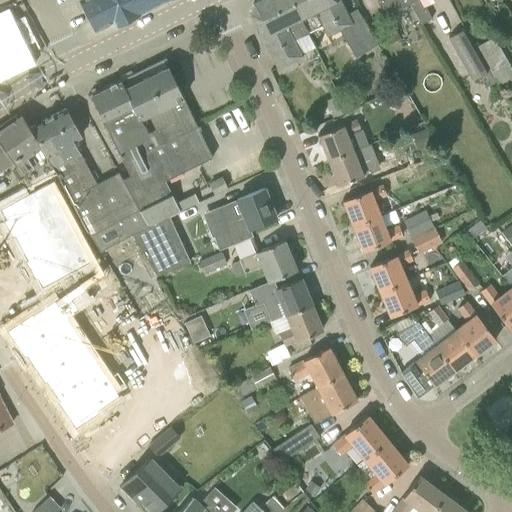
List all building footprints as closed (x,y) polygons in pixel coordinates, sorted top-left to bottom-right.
[(163,0),(80,0),(96,31),(115,21),(117,24),(134,16),(133,14),(140,10),(141,12),(163,0)] [(293,40),(308,33),(291,0),(259,0),(253,3),(250,14),(262,39),(262,38),(277,69),(301,56),(293,40)] [(291,0),(308,33),(322,26),(328,37),(340,31),(356,57),(378,45),(357,9),(348,14),(340,0),(291,0)] [(365,0),(372,13),(389,7),(391,10),(397,12),(410,5),(414,13),(416,13),(422,24),(431,19),(426,8),(424,9),(419,0),(365,0)] [(436,0),(426,6),(444,35),(463,24),(448,0),(436,0)] [(387,46),(401,38),(395,27),(381,35),(387,46)] [(448,39),(471,81),(490,71),(466,29),(464,30),(448,39)] [(477,47),(499,85),(511,77),(511,69),(494,37),(477,47)] [(166,70),(162,61),(91,96),(92,98),(131,177),(123,180),(147,227),(148,228),(170,217),(180,212),(171,194),(167,196),(164,189),(168,187),(165,181),(213,158),(199,131),(201,130),(199,126),(197,127),(168,68),(166,70)] [(392,94),(388,105),(400,110),(404,98),(392,94)] [(81,137),(65,109),(30,128),(55,173),(87,232),(88,231),(91,236),(91,235),(101,251),(125,238),(133,234),(147,227),(123,180),(119,173),(97,185),(73,141),(81,137)] [(30,128),(23,116),(0,132),(0,142),(13,160),(17,167),(12,171),(19,181),(24,178),(29,187),(55,173),(30,128)] [(319,135),(328,160),(354,150),(348,134),(361,129),(357,119),(319,135)] [(418,149),(432,143),(426,128),(412,135),(418,149)] [(0,169),(7,164),(12,171),(17,167),(13,160),(0,142),(0,169)] [(354,150),(328,160),(338,185),(377,170),(373,160),(360,165),(354,150)] [(223,178),(210,184),(214,194),(227,187),(223,178)] [(49,184),(0,210),(5,219),(3,220),(13,239),(15,238),(28,261),(25,262),(35,280),(37,279),(42,288),(51,284),(60,298),(56,301),(55,300),(43,309),(49,317),(39,323),(34,315),(34,314),(20,323),(26,331),(13,340),(25,359),(28,357),(46,384),(47,383),(57,376),(62,383),(52,390),(60,401),(58,402),(69,417),(77,412),(85,424),(101,413),(99,411),(121,396),(118,392),(68,319),(72,316),(93,302),(85,290),(81,284),(73,272),(91,263),(91,262),(49,184)] [(354,226),(379,216),(373,200),(387,195),(383,185),(344,200),(354,226)] [(277,218),(265,188),(237,199),(246,222),(228,228),(234,244),(253,236),(250,228),(277,218)] [(184,210),(198,202),(192,192),(178,200),(184,210)] [(413,240),(435,228),(431,221),(428,216),(426,210),(403,221),(413,240)] [(354,226),(364,251),(403,235),(399,225),(385,231),(379,216),(354,226)] [(190,261),(170,217),(148,228),(147,227),(133,234),(156,276),(190,261)] [(485,229),(479,221),(466,231),(472,239),(485,229)] [(511,245),(511,224),(502,232),(511,245)] [(443,242),(435,228),(413,240),(420,254),(443,242)] [(240,259),(240,260),(245,273),(262,266),(268,282),(297,270),(284,240),(256,252),(240,259)] [(88,247),(112,292),(121,286),(96,244),(88,247)] [(370,266),(381,291),(405,281),(399,265),(413,260),(409,250),(370,266)] [(204,273),(227,264),(222,252),(199,261),(204,273)] [(463,260),(460,262),(452,268),(468,291),(479,283),(463,260)] [(281,300),(287,314),(311,304),(300,278),(276,288),(277,289),(264,294),(268,305),(281,300)] [(100,279),(89,286),(99,301),(108,295),(100,279)] [(412,295),(405,281),(381,291),(391,316),(430,300),(426,290),(412,295)] [(464,293),(459,281),(436,291),(441,304),(464,293)] [(510,329),(511,327),(511,288),(500,296),(490,284),(481,291),(510,329)] [(164,301),(158,306),(213,382),(209,385),(207,383),(188,397),(195,406),(225,385),(164,301)] [(467,321),(456,330),(475,356),(496,340),(466,302),(457,309),(467,321)] [(292,328),(280,333),(284,345),(297,340),(297,341),(322,331),(311,304),(287,314),(292,328)] [(439,325),(447,319),(437,305),(429,312),(439,325)] [(411,342),(422,356),(415,361),(435,386),(455,371),(436,345),(423,328),(418,322),(396,333),(406,346),(411,342)] [(436,345),(455,371),(475,356),(456,330),(436,345)] [(343,374),(329,347),(288,368),(295,380),(309,372),(317,387),(343,374)] [(250,377),(253,382),(257,389),(276,379),(270,367),(267,368),(250,377)] [(343,374),(317,387),(325,401),(310,409),(317,421),(357,401),(343,374)] [(0,429),(13,422),(0,397),(0,429)] [(387,441),(367,416),(344,434),(345,435),(333,445),(341,454),(353,444),(365,459),(387,441)] [(300,451),(320,437),(312,425),(292,439),(300,451)] [(180,438),(171,427),(149,445),(159,456),(180,438)] [(377,473),(368,480),(364,483),(373,493),(385,483),(385,484),(407,465),(387,441),(365,459),(377,473)] [(136,495),(152,511),(155,511),(181,489),(151,457),(121,485),(133,498),(136,495)] [(408,511),(413,506),(421,511),(431,511),(445,495),(420,475),(402,498),(402,499),(393,510),(395,511),(408,511)] [(468,511),(445,495),(431,511),(468,511)] [(57,511),(61,508),(49,496),(32,511),(57,511)] [(218,511),(209,504),(205,508),(192,496),(178,511),(218,511)] [(371,511),(374,510),(363,499),(350,511),(371,511)] [(264,511),(252,501),(242,511),(264,511)]
